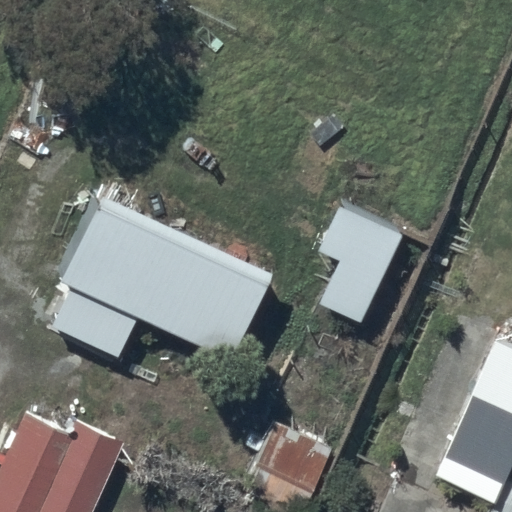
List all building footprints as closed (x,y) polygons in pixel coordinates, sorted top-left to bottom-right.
[(225,362),(263,280),(96,203),(58,287),(66,291),(48,330),(114,361),(133,320),(225,362)] [(398,240),(334,210),(313,254),(334,264),(315,306),(358,326),(398,240)] [(511,455),(511,357),(487,347),(430,478),(489,504),(485,511),(511,511),(511,478),(503,475),(511,455)] [(66,433),(21,413),(0,460),(0,511),(85,511),(116,443),(70,424),(66,433)] [(327,451),(271,425),(244,482),(301,508),(327,451)]
